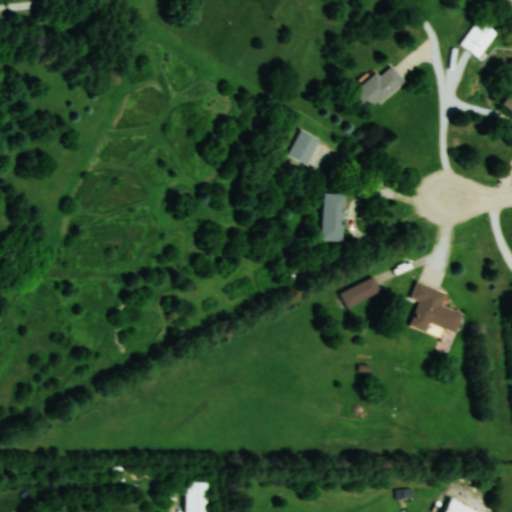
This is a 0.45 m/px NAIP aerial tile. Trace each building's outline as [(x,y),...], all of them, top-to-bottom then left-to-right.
[(458,44),(477,58),(496,33),(478,19),(458,44)] [(349,93),(365,112),(403,81),(390,65),(378,74),(376,71),(349,93)] [(511,88),(501,103),(511,111),(511,88)] [(287,153),(305,164),(319,140),(301,130),(287,153)] [(321,241),(343,241),(343,193),(321,193),(321,241)] [(380,292),(373,277),(338,292),(345,307),(380,292)] [(444,293),(415,282),(409,298),(418,302),(409,326),(425,332),(428,323),(454,333),(461,314),(440,305),(444,293)] [(204,511),(205,481),(184,481),(184,511),(204,511)] [(480,511),(450,497),(442,511),(480,511)]
